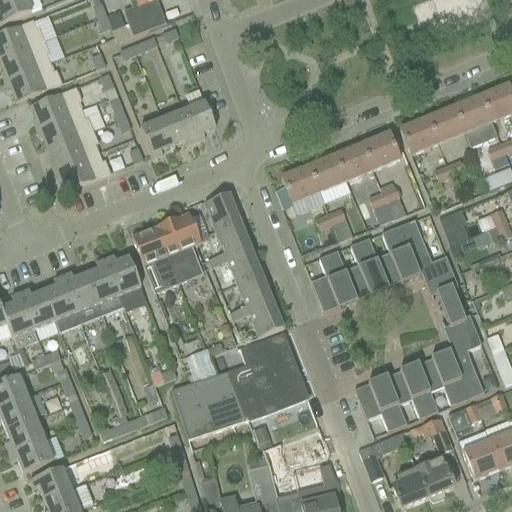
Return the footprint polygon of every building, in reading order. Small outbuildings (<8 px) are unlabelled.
[(0,28),(29,17),(22,0),(8,0),(0,3),(0,28)] [(163,0),(133,0),(134,1),(127,3),(130,11),(122,14),(132,40),(147,34),(143,22),(155,17),(151,5),(163,0)] [(106,21),(101,9),(92,12),(97,24),(106,21)] [(111,33),(106,21),(97,24),(102,37),(111,33)] [(0,62),(43,45),(38,34),(36,35),(32,24),(0,37),(0,62)] [(164,47),(176,42),(173,34),(161,39),(164,47)] [(48,59),(43,45),(0,62),(0,70),(2,76),(0,76),(0,79),(3,86),(49,68),(46,60),(48,59)] [(143,46),(131,51),(135,60),(146,55),(143,46)] [(135,60),(131,51),(119,56),(122,65),(135,60)] [(104,71),(99,59),(91,63),(96,75),(104,71)] [(53,77),(49,68),(3,86),(6,95),(9,94),(14,107),(60,89),(55,76),(53,77)] [(108,80),(99,83),(104,95),(112,92),(108,80)] [(511,105),(505,89),(479,100),(490,127),(511,117),(511,105)] [(34,133),(80,115),(77,107),(80,106),(74,92),(29,110),(34,123),(31,124),(34,133)] [(479,100),(452,111),(463,138),(468,151),(469,153),(495,142),(489,127),(490,127),(479,100)] [(203,107),(202,107),(181,116),(194,148),(203,144),(200,139),(213,134),(203,107)] [(112,114),(116,126),(124,122),(120,111),(112,114)] [(425,122),(436,149),(463,138),(452,111),(425,122)] [(46,153),(91,135),(86,123),(83,124),(80,115),(34,133),(38,142),(41,141),(46,153)] [(194,148),(181,116),(160,124),(170,151),(183,146),(185,152),(194,148)] [(129,135),(124,122),(116,126),(121,138),(129,135)] [(436,149),(425,122),(398,133),(409,160),(436,149)] [(170,151),(160,124),(139,133),(151,165),(160,161),(158,156),(170,151)] [(52,176),(97,158),(94,149),(97,148),(91,135),(46,153),(51,166),(48,167),(52,176)] [(387,138),(360,149),(371,176),(398,165),(387,138)] [(498,148),(502,159),(511,154),(511,143),(498,148)] [(498,148),(485,154),(490,164),(502,159),(498,148)] [(371,176),(360,149),(333,160),(344,186),(371,176)] [(128,156),(133,168),(141,165),(136,153),(128,156)] [(100,165),(97,158),(52,176),(55,184),(58,183),(63,196),(109,178),(103,164),(100,165)] [(344,186),(333,160),(306,171),(317,197),(344,186)] [(459,165),(444,170),(449,183),(464,177),(459,165)] [(449,183),(444,170),(432,175),(437,187),(449,183)] [(317,197),(306,171),(280,181),(291,208),(317,197)] [(393,191),(380,196),(384,206),(397,201),(393,191)] [(371,212),(384,206),(380,196),(367,202),(371,212)] [(202,209),(210,227),(213,235),(238,225),(227,198),(202,209)] [(405,220),(397,201),(384,206),(392,225),(405,220)] [(331,229),(332,229),(344,224),(340,214),(327,219),(331,229)] [(440,222),(450,248),(470,241),(460,214),(440,222)] [(500,215),(489,219),(494,232),(505,227),(500,215)] [(199,276),(190,252),(199,248),(199,247),(196,239),(188,218),(154,232),(177,289),(186,285),(184,281),(199,276)] [(318,235),(331,229),(327,219),(314,225),(318,235)] [(351,241),(344,224),(332,229),(338,246),(351,241)] [(249,252),(238,225),(213,235),(223,259),(224,262),(249,252)] [(413,225),(399,231),(419,279),(421,278),(431,305),(433,305),(431,300),(436,298),(442,314),(457,308),(452,295),(457,292),(445,262),(431,268),(413,225)] [(511,241),(505,227),(494,232),(499,244),(500,245),(511,241)] [(388,258),(375,263),(387,291),(399,286),(400,288),(419,280),(419,279),(399,231),(380,239),(388,258)] [(177,289),(154,232),(130,241),(142,271),(153,299),(177,289)] [(494,232),(481,237),(485,249),(499,244),(494,232)] [(208,244),(204,236),(196,239),(199,247),(208,244)] [(357,271),(344,276),(355,304),(368,299),(369,301),(387,293),(387,291),(375,263),(367,244),(349,251),(357,271)] [(260,279),(249,252),(224,262),(226,267),(235,289),(260,279)] [(324,281),(310,287),(316,303),(320,302),(321,307),(320,307),(323,315),(321,316),(322,318),(336,312),(337,313),(356,306),(355,304),(344,276),(336,256),(317,264),(324,281)] [(223,259),(215,263),(218,271),(226,267),(224,262),(223,259)] [(111,261),(103,265),(117,301),(139,292),(127,262),(114,267),(111,261)] [(215,263),(207,266),(210,274),(218,271),(215,263)] [(117,301),(103,265),(94,268),(96,274),(84,279),(96,309),(101,321),(122,313),(117,301)] [(96,309),(84,279),(72,284),(69,278),(60,282),(75,318),(96,309)] [(271,306),(260,279),(235,289),(245,312),(246,316),(271,306)] [(75,318),(60,282),(52,285),(54,291),(42,296),(54,326),(75,318)] [(54,326),(42,296),(30,301),(27,295),(18,298),(33,335),(54,326)] [(33,335),(18,298),(9,302),(11,308),(0,312),(0,314),(5,329),(10,343),(33,335)] [(282,333),(271,306),(246,316),(248,322),(257,343),(282,333)] [(451,355),(449,356),(468,404),(483,399),(466,357),(480,351),(468,321),(463,323),(457,308),(442,314),(448,330),(444,332),(442,327),(441,328),(451,355)] [(245,312),(237,316),(240,325),(248,322),(246,316),(245,312)] [(237,316),(229,319),(233,328),(240,325),(237,316)] [(202,384),(201,385),(170,394),(186,444),(263,419),(306,403),(281,338),(238,354),(244,371),(215,380),(202,384)] [(485,342),(491,358),(503,354),(497,338),(485,342)] [(193,359),(202,384),(215,380),(206,354),(193,359)] [(511,387),(511,377),(503,354),(491,358),(504,391),(511,387)] [(431,364),(418,369),(429,397),(442,392),(450,411),(468,404),(449,356),(449,355),(430,362),(431,364)] [(56,356),(43,360),(47,369),(59,364),(56,356)] [(47,369),(43,360),(31,365),(35,373),(47,369)] [(10,365),(0,368),(0,378),(13,373),(10,365)] [(399,377),(386,382),(398,410),(411,405),(418,424),(437,417),(429,397),(418,369),(417,367),(398,375),(399,377)] [(56,376),(61,388),(69,385),(65,373),(56,376)] [(159,378),(162,387),(175,382),(171,373),(159,378)] [(108,375),(100,378),(120,429),(123,437),(135,432),(132,424),(126,427),(124,421),(126,420),(108,375)] [(0,412),(26,402),(18,380),(0,387),(0,412)] [(367,389),(353,395),(354,397),(356,396),(359,404),(360,403),(362,408),(359,409),(365,426),(380,420),(387,437),(406,429),(398,410),(386,382),(386,380),(367,388),(367,389)] [(70,385),(61,388),(66,400),(74,397),(70,385)] [(490,402),(496,418),(506,414),(500,398),(490,402)] [(35,423),(26,402),(0,412),(0,424),(4,435),(35,423)] [(447,419),(453,436),(479,425),(473,409),(447,419)] [(162,413),(150,417),(154,425),(166,421),(162,413)] [(82,415),(73,418),(78,431),(87,428),(82,415)] [(440,422),(418,431),(423,443),(430,440),(438,460),(452,455),(440,422)] [(44,445),(35,423),(4,435),(9,448),(4,450),(8,459),(44,445)] [(91,439),(87,428),(78,431),(82,443),(91,439)] [(172,454),(181,451),(174,428),(165,431),(172,454)] [(123,437),(120,429),(98,438),(101,446),(123,437)] [(511,469),(511,435),(488,446),(499,475),(511,469)] [(404,450),(400,439),(358,456),(370,487),(383,482),(376,462),(404,450)] [(52,466),(44,445),(8,459),(11,468),(17,466),(22,478),(52,466)] [(488,446),(461,456),(473,485),(499,475),(488,446)] [(186,470),(181,451),(172,454),(178,473),(186,470)] [(453,494),(441,464),(414,475),(416,479),(417,478),(427,504),(429,503),(433,508),(444,503),(444,497),(453,494)] [(74,466),(28,485),(32,495),(37,492),(42,504),(69,493),(65,482),(78,477),(74,466)] [(185,495),(193,492),(186,470),(178,473),(185,495)] [(297,498),(275,503),(276,511),(340,511),(336,492),(327,471),(319,473),(323,494),(298,500),(297,498)] [(406,511),(427,504),(417,478),(416,479),(414,475),(395,482),(398,489),(392,492),(400,511),(406,511)] [(207,510),(220,506),(214,484),(200,488),(207,510)] [(193,492),(185,495),(189,510),(197,507),(193,492)] [(76,511),(69,493),(42,504),(45,511),(76,511)] [(232,504),(220,507),(221,511),(276,511),(275,503),(274,503),(254,508),(238,511),(234,511),(233,504),(232,504)]
